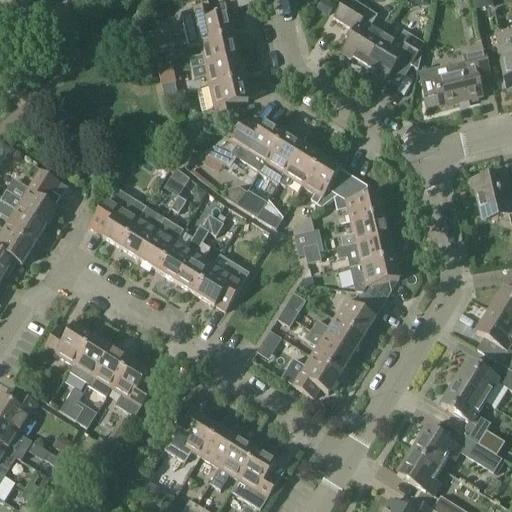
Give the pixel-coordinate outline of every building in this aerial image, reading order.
[(29,0),(0,0),(0,17),(30,17),(30,16),(29,0)] [(328,17),(335,6),(324,0),(317,11),(328,17)] [(341,56),(363,69),(384,35),(371,27),(377,17),(349,0),(345,0),(333,19),(356,33),(341,56)] [(476,0),(478,8),(493,6),(492,0),(476,0)] [(189,49),(199,46),(232,39),(224,6),(181,15),(189,49)] [(397,43),(384,35),(363,69),(385,83),(387,80),(398,88),(411,67),(418,72),(424,46),(404,33),(397,43)] [(204,68),(237,61),(232,39),(199,46),(201,57),(189,60),(192,71),(204,68)] [(507,92),(511,90),(511,40),(505,42),(506,50),(498,52),(507,92)] [(419,74),(424,98),(435,96),(438,109),(481,99),(476,80),(489,77),(483,52),(463,57),(465,65),(430,73),(430,72),(419,74)] [(208,90),(242,82),(237,61),(204,68),(192,71),(194,83),(206,80),(208,90)] [(159,78),(175,74),(173,65),(157,69),(159,78)] [(175,74),(159,78),(161,87),(177,83),(175,74)] [(242,82),(208,90),(216,124),(240,118),(237,106),(247,104),(242,82)] [(282,137),(263,125),(254,120),(204,157),(228,172),(236,159),(259,174),(264,166),(282,137)] [(264,166),(259,174),(259,175),(278,187),(278,185),(283,178),(301,148),(282,137),(264,166)] [(302,190),(320,160),(301,148),(283,178),(278,185),(284,189),(289,188),(292,184),(302,190)] [(335,201),(339,198),(340,199),(342,197),(352,180),(320,160),(302,190),(315,198),(311,203),(323,210),(335,201)] [(173,174),(170,179),(184,188),(188,181),(180,174),(177,172),(175,171),(173,174)] [(0,203),(11,209),(14,211),(44,230),(56,211),(54,210),(60,199),(56,197),(62,188),(35,172),(30,180),(33,183),(28,191),(13,181),(0,203)] [(509,218),(511,226),(511,202),(509,203),(503,176),(472,184),(481,224),(509,218)] [(337,214),(347,212),(350,225),(384,218),(379,196),(371,198),(369,190),(352,180),(342,197),(340,199),(339,198),(335,201),(337,214)] [(119,250),(140,215),(142,216),(146,210),(117,192),(110,203),(107,201),(89,230),(100,237),(100,238),(101,239),(119,250)] [(177,199),(169,211),(176,215),(183,202),(177,199)] [(244,200),(238,209),(256,221),(261,213),(262,211),(244,200)] [(44,230),(14,211),(11,209),(0,203),(0,202),(0,215),(8,221),(2,230),(33,249),(44,230)] [(140,215),(119,250),(138,262),(156,232),(158,233),(165,222),(146,210),(142,216),(140,215)] [(261,213),(256,221),(276,232),(280,225),(281,223),(262,211),(261,213)] [(208,233),(216,221),(209,217),(202,229),(201,228),(186,251),(175,244),(156,273),(175,285),(194,256),(201,245),(207,235),(208,233)] [(354,247),(388,239),(384,218),(350,225),(352,237),(341,239),(343,249),(354,247)] [(216,221),(208,233),(215,237),(223,225),(216,221)] [(156,232),(138,262),(156,273),(175,244),(182,233),(165,222),(158,233),(156,232)] [(21,268),(33,249),(2,230),(0,234),(0,254),(12,262),(16,265),(21,268)] [(306,258),(320,255),(315,233),(294,238),(297,252),(304,250),(306,258)] [(359,269),(393,261),(388,239),(354,247),(343,249),(337,251),(339,262),(347,260),(349,271),(359,269)] [(194,297),(213,268),(203,261),(210,250),(201,245),(194,256),(175,285),(194,297)] [(0,280),(1,281),(4,275),(7,276),(10,276),(16,265),(12,262),(0,254),(0,280)] [(320,255),(306,258),(311,279),(325,276),(320,255)] [(214,268),(213,268),(194,297),(213,309),(214,308),(224,315),(248,276),(220,258),(214,268)] [(359,269),(349,271),(354,292),(354,294),(363,295),(389,297),(392,294),(389,285),(398,283),(393,261),(359,269)] [(303,282),(298,289),(314,291),(312,280),(303,282)] [(489,314),(511,328),(511,299),(502,293),(489,314)] [(332,322),(362,341),(374,322),(389,297),(363,295),(354,309),(344,303),(332,322)] [(280,316),(294,325),(298,317),(285,309),(280,316)] [(511,328),(489,314),(475,336),(485,342),(478,354),(497,365),(511,374),(511,328)] [(289,332),(294,325),(280,316),(276,324),(289,332)] [(351,360),(362,341),(332,322),(326,331),(317,325),(311,335),(320,341),(351,360)] [(73,368),(92,339),(72,326),(66,336),(57,330),(44,350),(73,368)] [(269,335),(264,343),(275,350),(280,342),(269,335)] [(339,379),(351,360),(320,341),(311,335),(305,345),(314,351),(309,360),(339,379)] [(88,387),(92,381),(111,351),(92,339),(73,368),(69,375),(88,387)] [(106,400),(111,393),(130,363),(111,351),(92,381),(88,387),(87,389),(106,400)] [(328,397),(339,379),(309,360),(304,368),(295,362),(282,383),(312,402),(318,392),(327,398),(328,397)] [(130,363),(111,393),(120,398),(114,409),(133,421),(153,390),(142,383),(148,375),(130,363)] [(489,378),(467,364),(454,386),(483,404),(496,385),(511,394),(511,374),(497,365),(489,378)] [(476,417),(483,404),(454,386),(440,408),(461,421),(454,434),(476,448),(477,447),(478,448),(491,426),(476,417)] [(0,401),(0,424),(19,437),(37,407),(15,394),(10,404),(2,399),(0,401)] [(67,420),(76,406),(69,402),(60,415),(67,420)] [(76,406),(67,420),(74,424),(83,411),(76,406)] [(200,460),(219,430),(189,412),(163,453),(184,466),(191,454),(200,460)] [(84,466),(97,445),(112,455),(129,427),(120,421),(108,441),(101,437),(97,444),(88,438),(74,460),(84,466)] [(0,424),(0,451),(7,456),(14,445),(43,463),(48,455),(32,445),(19,437),(0,424)] [(219,471),(237,442),(219,430),(200,460),(219,471)] [(459,455),(460,452),(427,431),(412,455),(440,472),(447,460),(453,464),(459,455)] [(238,483),(256,454),(237,442),(219,471),(209,487),(219,493),(229,478),(238,483)] [(502,463),(476,448),(468,460),(494,476),(502,463)] [(7,456),(0,451),(0,476),(5,479),(16,461),(7,456)] [(256,454),(238,483),(230,495),(256,511),(260,511),(267,501),(285,472),(256,454)] [(433,484),(440,472),(412,455),(398,479),(433,499),(440,488),(433,484)] [(57,470),(61,463),(50,456),(45,463),(57,470)] [(38,500),(43,493),(31,485),(26,493),(27,493),(38,500)] [(38,511),(43,503),(38,500),(27,493),(22,500),(24,501),(17,511),(38,511)] [(157,504),(169,510),(173,504),(161,497),(157,504)] [(433,511),(460,511),(441,500),(433,511)] [(193,511),(197,507),(189,502),(183,511),(193,511)]
